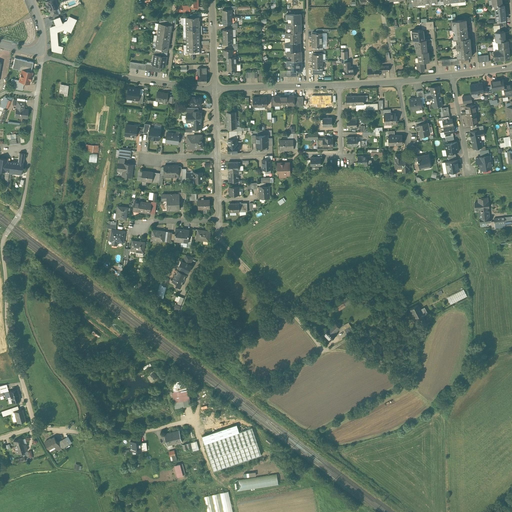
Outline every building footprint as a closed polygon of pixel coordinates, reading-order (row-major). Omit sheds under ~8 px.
[(49,11),(56,8),(58,7),(55,1),(56,1),(55,0),(49,0),(45,2),(46,4),(46,5),(48,10),(48,9),(49,11)] [(502,4),(495,5),(496,14),(505,13),(504,11),(504,4),(502,4)] [(301,23),(301,14),(286,14),(286,18),(291,18),(292,23),(301,23)] [(56,25),(50,28),(52,50),(61,52),(62,47),(58,46),(56,32),(64,29),(70,32),(76,20),(69,17),(67,21),(62,23),(56,25)] [(59,17),(54,19),(56,25),(62,23),(59,17)] [(466,19),(452,21),(453,21),(453,24),(452,24),(452,25),(453,24),(453,29),(466,28),(466,19)] [(433,21),(425,22),(426,29),(434,28),(433,21)] [(301,33),(301,23),(292,23),(286,23),(286,28),(292,28),(292,32),(300,32),(300,33),(301,33)] [(466,28),(453,29),(453,30),(455,30),(455,33),(454,33),(454,39),(456,39),(467,38),(466,28)] [(423,29),(412,30),(412,31),(413,31),(413,34),(413,40),(415,40),(424,39),(423,29)] [(500,31),(495,31),(496,41),(505,40),(504,31),(500,31)] [(292,32),(285,33),(286,37),(291,37),(291,42),(300,42),(300,33),(300,32),(292,32)] [(467,38),(456,39),(458,39),(458,42),(457,43),(457,48),(470,47),(469,37),(467,38)] [(424,39),(415,40),(417,52),(418,52),(426,51),(426,42),(425,39),(424,39)] [(508,40),(507,40),(505,40),(496,41),(493,41),(493,50),(494,59),(500,58),(500,59),(509,58),(508,40)] [(300,51),(300,42),(291,42),(286,42),(286,46),(291,46),(291,51),(300,51)] [(457,48),(457,49),(459,48),(459,52),(458,52),(458,58),(457,58),(458,58),(459,58),(462,58),(465,57),(468,57),(471,57),(470,47),(457,48)] [(300,51),(291,51),(287,51),(287,56),(292,56),(292,60),(301,60),(301,51),(300,51)] [(426,51),(418,52),(419,62),(423,61),(429,61),(428,51),(426,51)] [(167,56),(154,54),(152,64),(161,66),(165,66),(167,56)] [(33,62),(15,58),(12,68),(22,70),(26,71),(31,72),(33,62)] [(301,70),(301,60),(292,60),(287,60),(287,65),(292,65),(292,70),(293,70),(296,70),(301,70)] [(348,63),(344,63),(345,77),(354,76),(354,69),(349,69),(348,63)] [(378,66),(367,67),(368,76),(379,76),(378,66)] [(206,67),(197,68),(198,83),(207,83),(207,74),(206,67)] [(20,80),(23,81),(24,81),(24,82),(29,83),(30,79),(31,76),(30,76),(31,72),(26,71),(22,70),(21,73),(20,77),(21,77),(20,80)] [(20,80),(10,78),(10,81),(13,82),(12,86),(21,88),(23,81),(20,80)] [(503,79),(491,81),(493,90),(504,88),(504,84),(503,79)] [(479,83),(470,85),(470,84),(471,94),(472,94),(481,92),(481,93),(488,92),(487,87),(483,87),(482,82),(479,83)] [(68,86),(61,85),(60,93),(67,94),(68,86)] [(439,85),(430,87),(431,95),(436,94),(436,95),(440,94),(439,85)] [(140,89),(128,87),(127,98),(138,100),(139,100),(139,94),(140,89)] [(162,91),(157,91),(156,100),(167,102),(168,93),(162,92),(162,91)] [(440,94),(436,95),(436,94),(431,95),(432,99),(433,107),(442,105),(440,94)] [(356,95),(346,96),(346,104),(356,104),(356,95)] [(364,95),(356,95),(356,104),(364,104),(364,95)] [(284,96),(275,96),(275,97),(275,105),(284,104),(284,96)] [(294,96),(284,96),(284,104),(294,104),(294,97),(294,96)] [(299,96),(294,97),(294,104),(294,106),(303,106),(303,96),(299,96)] [(331,96),(322,97),(322,105),(331,105),(331,96)] [(417,97),(409,99),(411,110),(422,108),(420,97),(417,97)] [(25,102),(17,100),(14,118),(27,119),(28,109),(24,109),(25,102)] [(471,109),(466,109),(466,113),(470,113),(470,112),(476,111),(474,105),(470,105),(471,109)] [(198,110),(193,111),(194,113),(186,113),(187,122),(191,122),(192,123),(192,129),(201,128),(200,121),(201,121),(201,113),(198,113),(198,110)] [(470,113),(466,113),(469,124),(478,123),(476,111),(470,112),(470,113)] [(235,112),(226,112),(227,118),(226,119),(226,120),(225,121),(226,121),(226,122),(227,123),(227,128),(228,128),(236,128),(236,127),(235,112)] [(384,114),(384,123),(391,122),(391,123),(396,123),(396,113),(384,114)] [(361,118),(353,118),(353,116),(350,116),(350,118),(347,118),(347,127),(357,127),(357,122),(361,122),(361,118)] [(332,117),(322,117),(323,126),(332,126),(332,117)] [(450,118),(442,119),(443,125),(443,126),(453,125),(452,118),(450,118)] [(425,123),(416,124),(417,125),(417,130),(419,129),(420,135),(429,134),(429,133),(428,127),(427,122),(425,123)] [(137,126),(126,124),(125,135),(132,136),(132,138),(133,138),(133,136),(136,137),(136,132),(137,126)] [(453,125),(443,126),(444,133),(452,132),(455,132),(453,125)] [(161,129),(150,127),(149,138),(154,138),(155,139),(158,140),(160,139),(161,129)] [(483,129),(477,130),(477,129),(470,131),(471,137),(480,135),(484,135),(484,134),(483,129)] [(179,134),(167,132),(166,138),(169,139),(169,142),(178,143),(179,138),(179,134)] [(15,134),(7,135),(7,145),(16,144),(15,134)] [(24,134),(15,134),(16,144),(25,143),(24,134)] [(401,134),(389,135),(389,144),(402,144),(401,134)] [(194,135),(188,135),(188,136),(188,148),(199,147),(199,144),(202,144),(201,135),(194,135)] [(267,135),(256,136),(257,142),(257,147),(267,146),(267,145),(267,137),(267,135)] [(471,137),(471,139),(472,139),(473,144),(472,144),(473,148),(475,148),(482,146),(480,135),(471,137)] [(357,136),(348,137),(348,145),(357,145),(357,141),(357,136)] [(333,137),(323,138),(323,139),(323,146),(327,146),(331,146),(333,146),(333,137)] [(293,139),(280,140),(280,149),(294,149),(293,139)] [(323,139),(317,139),(318,148),(318,146),(327,146),(323,146),(323,139)] [(456,141),(445,143),(446,153),(455,152),(458,151),(456,141)] [(228,144),(228,153),(237,152),(237,144),(228,144)] [(99,146),(86,145),(86,152),(99,153),(99,146)] [(131,151),(120,150),(119,157),(125,158),(130,158),(131,151)] [(91,153),(90,162),(98,162),(98,153),(91,153)] [(401,158),(401,153),(395,154),(395,158),(395,164),(397,164),(397,167),(402,167),(402,170),(408,170),(408,167),(409,167),(408,156),(408,157),(401,158)] [(7,160),(0,158),(0,172),(5,173),(3,191),(9,192),(11,173),(22,175),(23,165),(25,154),(19,154),(19,159),(13,158),(12,162),(7,161),(7,160)] [(418,156),(417,156),(418,161),(419,168),(420,168),(420,167),(424,167),(424,165),(430,164),(430,166),(431,166),(429,154),(418,156)] [(367,155),(358,155),(358,164),(367,163),(367,159),(367,155)] [(489,155),(480,156),(475,157),(476,163),(479,163),(480,170),(492,168),(490,155),(489,155)] [(320,157),(311,157),(311,159),(311,165),(311,166),(315,165),(317,165),(320,165),(320,161),(320,157)] [(270,159),(262,159),(262,169),(270,169),(270,159)] [(457,159),(445,161),(447,172),(455,171),(459,170),(457,159)] [(238,161),(228,162),(228,170),(229,170),(238,170),(238,161)] [(124,163),(118,162),(117,170),(123,170),(122,176),(131,177),(132,173),(132,166),(133,166),(133,164),(124,163)] [(290,162),(277,163),(277,168),(279,167),(279,176),(286,176),(286,175),(290,174),(290,170),(290,164),(290,162)] [(238,170),(229,170),(229,180),(234,180),(238,180),(238,176),(239,176),(239,175),(238,175),(237,170),(238,170)] [(153,172),(142,171),(141,180),(152,181),(152,180),(153,173),(153,172)] [(202,172),(194,172),(194,179),(194,182),(203,182),(202,172)] [(239,186),(229,186),(229,195),(239,194),(239,186)] [(269,186),(259,186),(260,196),(264,196),(264,197),(269,197),(269,186)] [(174,194),(162,194),(162,200),(168,200),(168,209),(167,209),(167,210),(179,209),(179,198),(179,194),(179,196),(174,196),(174,194)] [(487,197),(478,198),(479,202),(474,202),(475,203),(476,203),(477,208),(479,208),(480,217),(479,217),(480,223),(490,222),(489,216),(488,207),(489,207),(488,207),(488,202),(488,201),(487,201),(487,197)] [(210,199),(198,200),(198,209),(210,208),(210,199)] [(151,203),(141,201),(140,212),(150,213),(151,203)] [(247,202),(239,203),(239,211),(247,211),(247,202)] [(239,203),(229,203),(230,212),(239,211),(239,203)] [(127,207),(117,206),(116,213),(117,213),(117,218),(126,220),(127,207)] [(504,217),(494,218),(494,221),(495,227),(501,226),(505,226),(504,217)] [(182,229),(179,229),(179,228),(176,228),(175,234),(174,240),(174,241),(174,240),(181,240),(181,242),(182,229)] [(186,230),(182,229),(181,242),(181,240),(188,241),(187,244),(188,244),(189,235),(190,230),(186,229),(186,230)] [(204,231),(203,231),(203,230),(198,229),(196,239),(203,240),(204,239),(208,240),(209,240),(210,231),(204,230),(204,231)] [(124,232),(112,230),(111,240),(118,241),(118,240),(123,241),(124,232)] [(165,231),(152,230),(151,239),(163,241),(165,231)] [(145,242),(132,240),(131,249),(136,250),(136,251),(143,252),(144,247),(145,242)] [(194,257),(186,255),(183,261),(190,265),(194,257)] [(183,261),(181,261),(178,267),(179,268),(178,271),(185,274),(186,271),(188,272),(190,268),(189,268),(190,265),(183,261)] [(185,274),(178,271),(178,270),(173,281),(177,283),(181,285),(186,274),(185,274)] [(447,296),(451,304),(469,296),(465,288),(447,296)] [(344,298),(336,304),(338,306),(343,302),(345,305),(350,302),(349,299),(346,301),(344,298)] [(418,304),(411,308),(410,308),(413,313),(411,314),(413,318),(422,313),(423,313),(421,309),(418,304)] [(422,316),(414,320),(416,324),(424,320),(422,316)] [(335,322),(323,332),(324,333),(330,340),(336,334),(335,332),(340,328),(335,322)] [(152,381),(158,377),(154,371),(148,376),(152,381)] [(19,399),(17,389),(6,392),(9,402),(19,399)] [(173,393),(176,409),(190,406),(187,390),(173,393)] [(1,411),(3,415),(20,410),(18,405),(1,411)] [(25,419),(23,410),(14,412),(16,421),(25,419)] [(179,430),(164,434),(167,445),(182,441),(179,430)] [(62,450),(58,444),(55,437),(46,442),(49,449),(55,446),(58,452),(62,450)] [(22,438),(14,440),(17,453),(25,451),(22,438)] [(198,440),(183,443),(184,449),(193,447),(193,450),(200,448),(198,440)] [(140,441),(130,441),(131,451),(141,450),(140,441)] [(172,461),(178,460),(176,449),(170,451),(172,461)] [(279,474),(236,479),(238,490),(280,484),(279,474)] [(233,511),(230,491),(206,496),(208,511),(233,511)]
